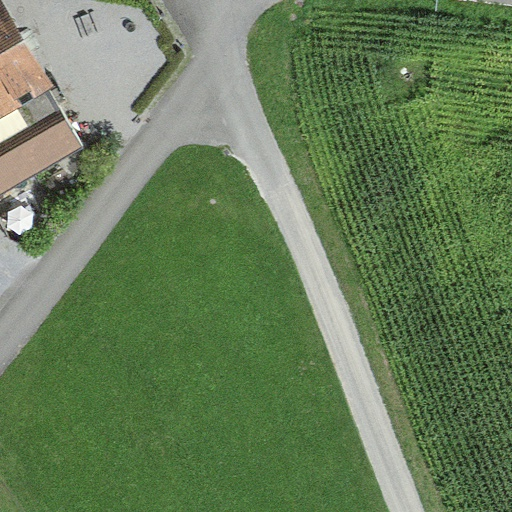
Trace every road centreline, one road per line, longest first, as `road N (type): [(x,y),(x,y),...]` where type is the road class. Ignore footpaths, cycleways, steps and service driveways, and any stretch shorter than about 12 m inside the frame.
road 1 (track): [(415,511),(313,252),(218,67)]
road 2 (track): [(0,343),(218,67)]
